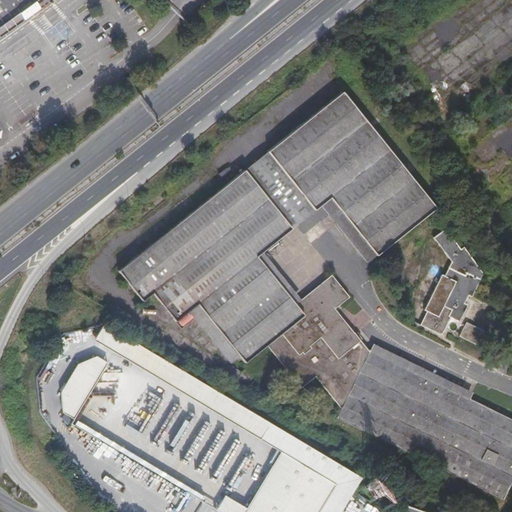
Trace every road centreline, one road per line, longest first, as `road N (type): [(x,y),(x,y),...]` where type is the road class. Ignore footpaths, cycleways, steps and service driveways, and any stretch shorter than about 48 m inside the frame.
road 1 (primary): [(233,47),(0,235)]
road 2 (unknown): [(155,511),(67,440),(50,395),(64,361),(81,345),(92,343),(138,370)]
road 3 (primary): [(131,165),(338,0)]
road 4 (unknown): [(138,370),(114,409),(120,432),(212,493),(245,436)]
road 5 (primary): [(0,345),(41,267),(126,189),(131,165)]
road 6 (primary): [(0,271),(131,165)]
road 7 (unknown): [(245,436),(138,370)]
road 8 (unknown): [(511,14),(414,91)]
